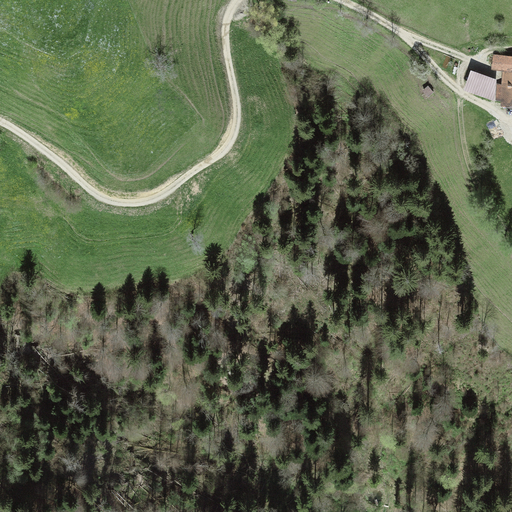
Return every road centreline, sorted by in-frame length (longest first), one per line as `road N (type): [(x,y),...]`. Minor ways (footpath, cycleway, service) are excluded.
road 1 (track): [(239,0),(224,36),(237,111),(232,140),(172,190),(139,205),(110,202),(0,123)]
road 2 (track): [(511,119),(458,93),(408,42),(337,0)]
road 3 (track): [(458,93),(466,158),(511,239)]
